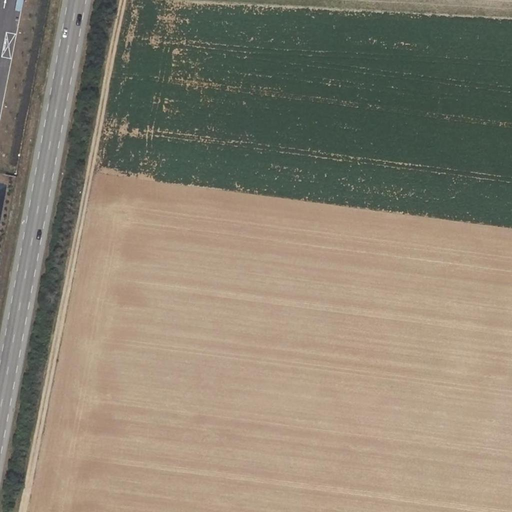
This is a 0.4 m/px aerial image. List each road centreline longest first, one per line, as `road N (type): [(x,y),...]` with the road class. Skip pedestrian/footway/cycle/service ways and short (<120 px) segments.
road 1 (track): [(122,0),(23,511)]
road 2 (secondary): [(75,0),(0,406)]
